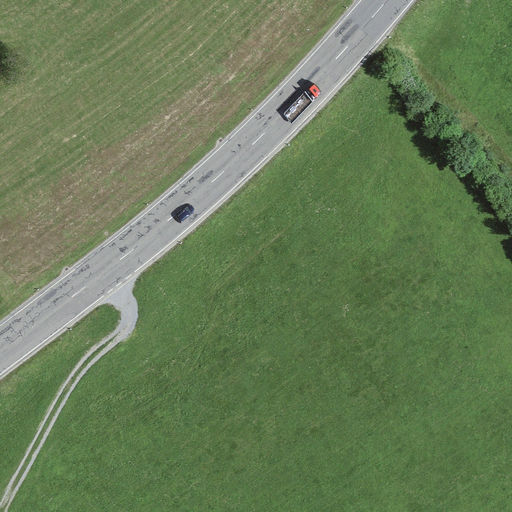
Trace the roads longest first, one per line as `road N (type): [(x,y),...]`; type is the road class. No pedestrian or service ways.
road 1 (primary): [(387,0),(259,138),(126,258),(0,352)]
road 2 (track): [(102,277),(128,309),(118,341),(77,375),(2,511)]
